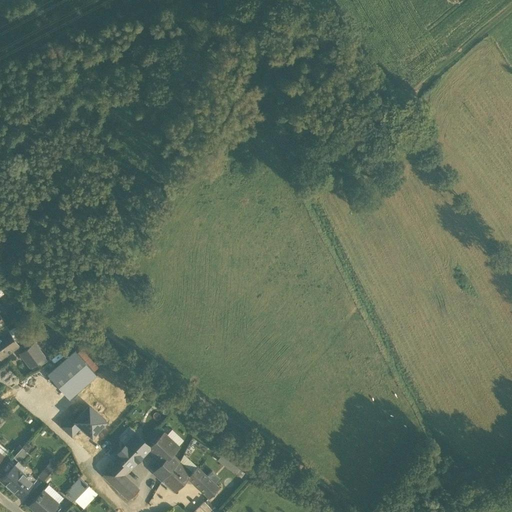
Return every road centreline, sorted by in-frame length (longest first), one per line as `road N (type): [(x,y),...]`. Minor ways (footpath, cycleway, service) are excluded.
road 1 (track): [(354,511),(73,310),(0,245)]
road 2 (track): [(511,6),(413,92),(422,104)]
